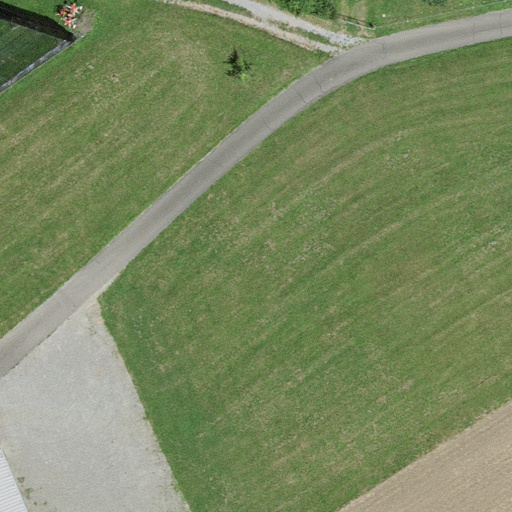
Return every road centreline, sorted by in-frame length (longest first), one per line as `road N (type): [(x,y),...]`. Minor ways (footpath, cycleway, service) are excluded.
road 1 (unclassified): [(0,356),(306,78),(511,21)]
road 2 (track): [(358,58),(324,35),(204,0)]
